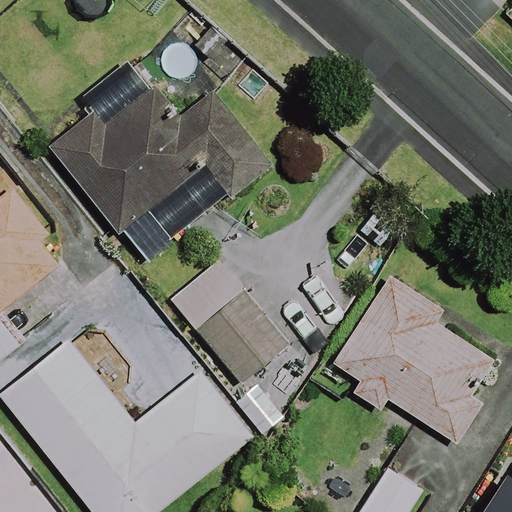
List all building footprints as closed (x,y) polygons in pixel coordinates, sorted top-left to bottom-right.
[(184,118),(150,74),(56,148),(148,265),(177,242),(233,198),(231,196),(274,163),(218,92),(184,118)] [(51,233),(12,184),(0,193),(0,360),(28,339),(4,309),(59,266),(40,242),(51,233)] [(289,344),(217,261),(174,299),(245,382),(289,344)] [(332,365),(361,382),(353,394),(383,412),(390,399),(458,439),(504,361),(437,321),(444,308),(386,274),(332,365)] [(138,423),(71,339),(2,394),(96,511),(158,511),(254,436),(202,371),(138,423)] [(0,503),(32,477),(0,437),(0,503)] [(413,511),(427,491),(389,466),(359,511),(413,511)] [(511,511),(511,470),(509,469),(481,511),(511,511)]
